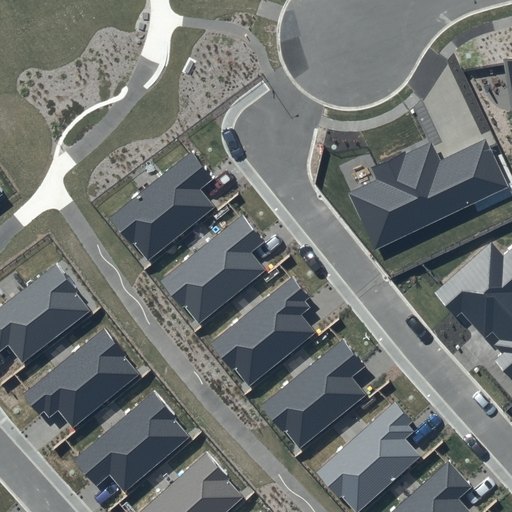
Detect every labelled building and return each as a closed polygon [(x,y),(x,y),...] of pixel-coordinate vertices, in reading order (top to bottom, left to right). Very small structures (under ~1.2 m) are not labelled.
[(511,57),(502,59),(511,117),(511,57)] [(376,179),(347,193),(375,250),(509,187),(486,139),(439,161),(430,141),(372,170),(376,179)] [(214,179),(193,152),(111,217),(147,261),(214,207),(200,189),(214,179)] [(265,243),(244,216),(162,280),(198,325),(265,271),(251,253),(265,243)] [(491,243),(434,293),(456,318),(462,313),(485,339),(492,333),(499,340),(494,346),(501,353),(493,360),(511,380),(511,248),(503,257),(491,243)] [(56,265),(0,308),(0,351),(8,345),(22,362),(91,310),(56,265)] [(316,304),(294,277),(213,342),(248,386),(316,332),(302,314),(316,304)] [(104,329),(24,395),(46,421),(58,410),(73,427),(140,372),(104,329)] [(366,367),(344,341),(263,405),(298,449),(366,395),(352,378),(366,367)] [(152,392),(75,460),(97,486),(110,474),(125,491),(190,434),(152,392)] [(417,429),(394,404),(317,473),(352,511),(358,511),(419,457),(404,440),(417,429)] [(207,453),(141,511),(225,511),(245,495),(207,453)] [(472,488),(449,463),(394,511),(470,511),(459,499),(472,488)]
